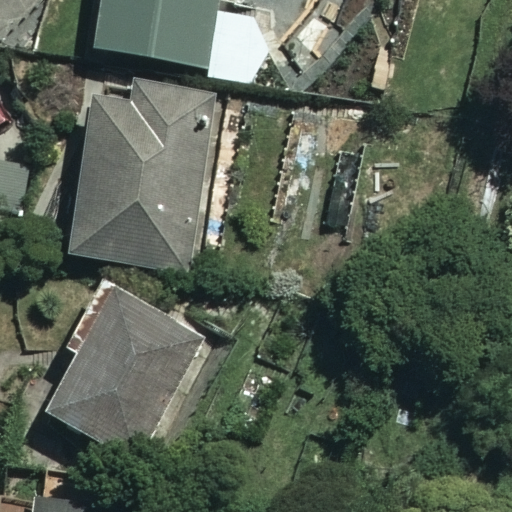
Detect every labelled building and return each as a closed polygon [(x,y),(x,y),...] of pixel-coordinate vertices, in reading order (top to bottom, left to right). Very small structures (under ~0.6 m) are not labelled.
[(238,6),(238,0),(95,0),(89,46),(205,64),(214,2),(238,6)] [(223,95),(131,79),(128,101),(91,95),(64,251),(193,273),(223,95)] [(400,168),(404,141),(371,137),(358,249),(422,257),(433,172),(400,168)] [(202,336),(94,277),(62,337),(76,345),(42,408),(134,459),(202,336)] [(130,511),(131,509),(39,491),(34,511),(130,511)]
